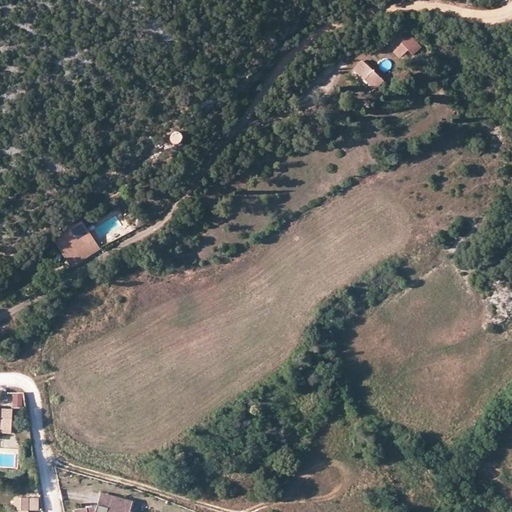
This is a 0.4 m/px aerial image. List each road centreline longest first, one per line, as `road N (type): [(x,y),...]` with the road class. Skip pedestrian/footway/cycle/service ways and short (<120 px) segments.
road 1 (track): [(511,8),(478,17),(393,9),(316,35),(285,59),(171,209)]
road 2 (residential): [(0,317),(171,209)]
road 3 (residential): [(0,382),(28,383),(35,395),(50,511)]
